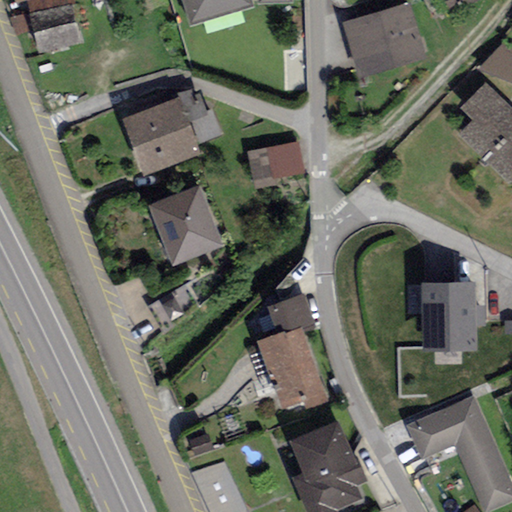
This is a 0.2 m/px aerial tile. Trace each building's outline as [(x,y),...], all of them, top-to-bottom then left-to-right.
[(73,0),(15,0),(16,1),(21,0),(26,0),(38,53),(83,43),(73,0)] [(252,0),(183,0),(190,22),(254,3),(252,0)] [(475,0),(444,0),(450,11),(475,0)] [(410,1),(343,21),(360,78),(427,58),(410,1)] [(511,46),(504,43),(477,68),(511,81),(511,46)] [(511,108),(484,82),(461,107),(472,118),(457,134),(509,183),(511,179),(511,108)] [(204,92),(183,100),(199,145),(220,138),(204,92)] [(199,149),(177,94),(121,116),(143,172),(199,149)] [(298,142),(248,152),(254,182),(304,172),(298,142)] [(199,182),(149,202),(172,261),(222,242),(199,182)] [(474,279),(421,280),(422,347),(475,346),(474,324),(486,324),(486,303),(474,303),(474,279)] [(302,293),(247,314),(282,408),(301,400),(303,406),(328,397),(303,329),(314,325),(302,293)] [(511,481),(473,394),(405,424),(421,459),(455,444),(485,511),(511,499),(511,481)] [(340,417),(289,438),(302,470),(293,473),(308,511),(336,511),(335,507),(363,496),(358,484),(369,479),(359,454),(355,455),(340,417)] [(247,511),(224,459),(193,473),(209,511),(247,511)]
